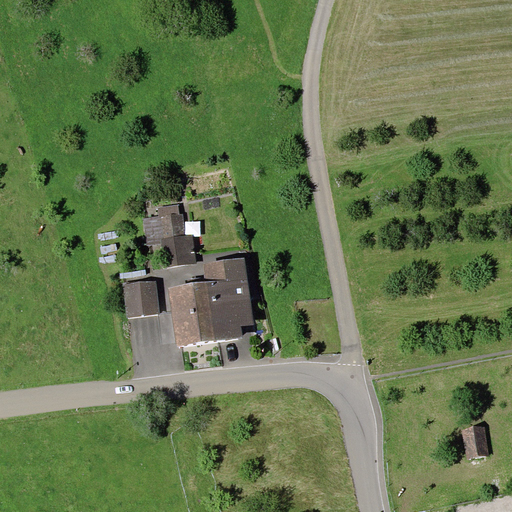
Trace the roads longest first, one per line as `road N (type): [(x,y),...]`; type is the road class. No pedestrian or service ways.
road 1 (residential): [(343,385),(352,360),(312,124),(326,0)]
road 2 (tertiary): [(0,409),(293,375),(343,385)]
road 3 (track): [(343,385),(511,351)]
road 4 (tertiary): [(372,511),(343,385)]
